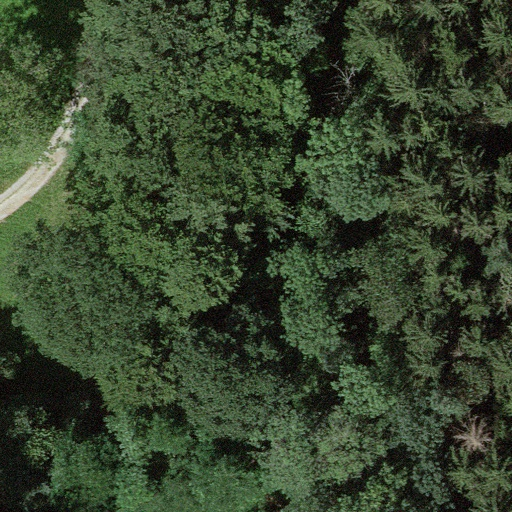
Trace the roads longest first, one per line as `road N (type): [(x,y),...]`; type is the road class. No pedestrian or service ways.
road 1 (track): [(135,0),(54,154),(0,208)]
road 2 (track): [(139,478),(0,485)]
